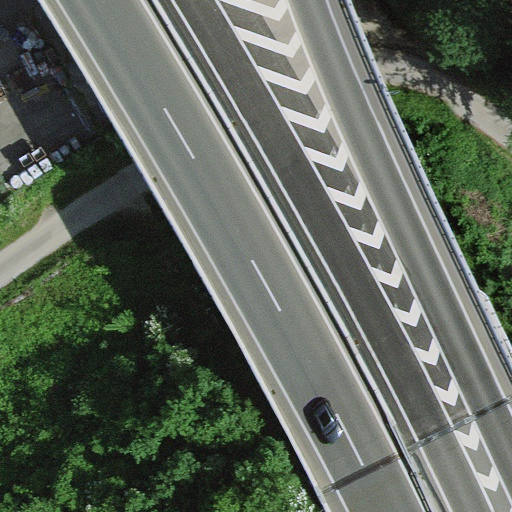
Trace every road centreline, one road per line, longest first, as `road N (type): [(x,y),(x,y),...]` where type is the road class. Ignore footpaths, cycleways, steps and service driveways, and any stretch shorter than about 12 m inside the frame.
road 1 (trunk): [(99,0),(267,289),(384,511)]
road 2 (unclassified): [(0,268),(166,170),(384,79),(433,83),(511,137)]
road 3 (trunk): [(462,421),(200,0)]
road 4 (trunk): [(462,421),(306,0)]
